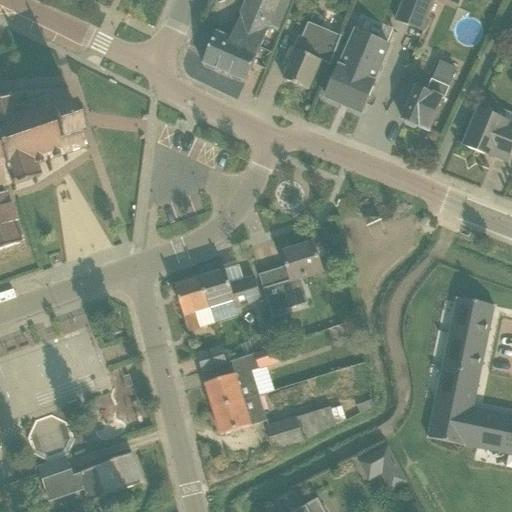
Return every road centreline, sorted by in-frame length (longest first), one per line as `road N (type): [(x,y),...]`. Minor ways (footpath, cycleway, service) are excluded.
road 1 (tertiary): [(511,222),(271,133)]
road 2 (residential): [(199,511),(133,267)]
road 3 (residential): [(133,267),(237,217),(271,133)]
road 4 (tertiary): [(0,0),(157,72)]
road 5 (residential): [(0,315),(133,267)]
road 6 (tertiary): [(271,133),(157,72)]
